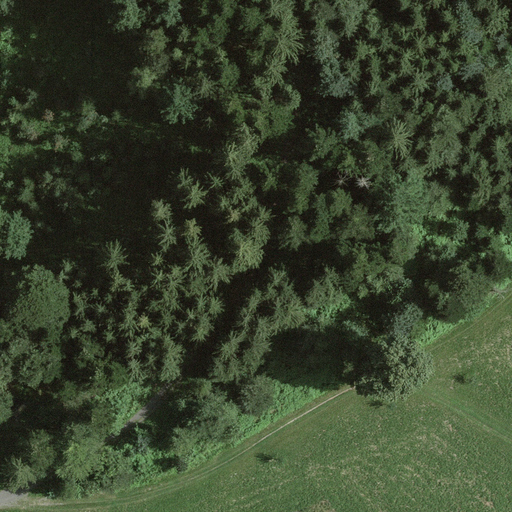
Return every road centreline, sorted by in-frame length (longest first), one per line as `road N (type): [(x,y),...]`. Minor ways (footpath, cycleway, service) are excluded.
road 1 (track): [(0,495),(87,455),(142,414),(244,289),(285,204),(295,0)]
road 2 (track): [(166,494),(0,500)]
